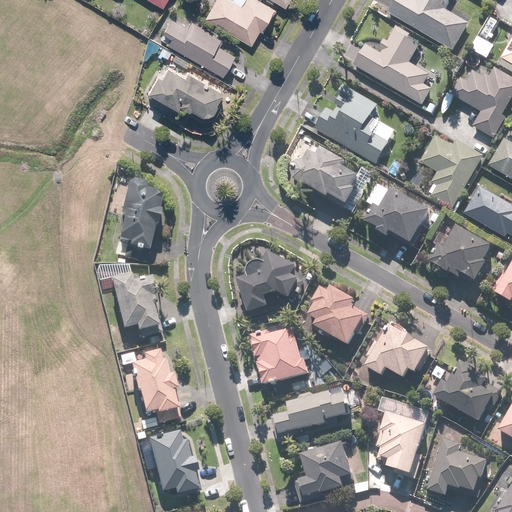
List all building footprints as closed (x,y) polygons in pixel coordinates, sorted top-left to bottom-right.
[(146,0),(164,9),(168,0),(146,0)] [(213,0),(203,19),(249,46),(271,10),(254,0),(213,0)] [(268,0),(282,8),(286,0),(268,0)] [(408,0),(396,0),(387,16),(451,54),(468,25),(446,12),(452,0),(411,0),(411,1),(408,0)] [(186,30),(167,19),(156,41),(222,77),(233,56),(216,47),(219,41),(189,24),(186,30)] [(497,25),(487,19),(469,49),(486,60),(493,48),(486,44),(497,25)] [(344,63),(422,109),(431,92),(422,87),(428,78),(407,66),(418,48),(408,43),(411,38),(394,28),(378,56),(355,43),(344,63)] [(511,67),(511,39),(500,61),(511,67)] [(195,121),(202,125),(207,116),(209,117),(213,108),(212,107),(219,93),(182,73),(180,78),(164,69),(159,78),(156,77),(145,97),(174,112),(176,108),(186,114),(187,112),(197,117),(195,121)] [(511,101),(511,81),(493,72),(489,79),(483,76),(482,79),(470,72),(465,80),(458,77),(448,96),(478,112),(470,128),(493,141),(505,119),(501,117),(510,100),(511,101)] [(334,114),(325,110),(313,132),(377,167),(389,144),(374,136),(381,125),(371,120),(377,108),(342,89),(332,106),(337,109),(334,114)] [(482,158),(455,142),(451,149),(434,139),(419,165),(436,175),(430,186),(435,189),(429,198),(451,211),(482,158)] [(511,144),(501,140),(486,171),(511,183),(511,144)] [(342,164),(318,151),(313,160),(306,155),(301,165),(300,165),(299,165),(298,165),(297,165),(296,165),(295,166),(294,166),(293,166),(293,167),(292,167),(291,168),(291,169),(290,169),(290,170),(289,171),(288,172),(288,173),(288,174),(287,175),(287,176),(287,177),(287,178),(287,179),(288,180),(288,181),(288,182),(288,183),(289,183),(289,184),(290,185),(290,186),(300,191),(300,189),(321,200),(323,197),(345,208),(353,193),(349,191),(355,179),(338,171),(342,164)] [(157,201),(153,196),(144,194),(140,187),(127,185),(115,245),(125,247),(123,259),(145,263),(151,230),(153,230),(159,202),(157,201)] [(511,206),(479,188),(462,217),(503,240),(505,237),(511,240),(511,206)] [(428,214),(388,193),(378,212),(372,209),(363,226),(374,231),(372,234),(383,240),(384,238),(409,251),(428,214)] [(489,248),(453,229),(442,250),(435,247),(423,269),(443,279),(445,276),(455,281),(457,278),(473,287),(485,265),(481,263),(489,248)] [(244,279),(245,280),(235,283),(244,316),(267,309),(264,299),(274,296),(287,302),(296,283),(289,280),(293,270),(266,258),(262,267),(261,267),(260,266),(259,266),(258,266),(257,265),(256,265),(255,265),(254,265),(254,266),(253,266),(252,266),(251,266),(251,267),(250,267),(249,267),(249,268),(248,268),(247,269),(246,270),(246,271),(245,272),(245,273),(245,274),(244,275),(244,276),(244,277),(244,278),(244,279)] [(511,267),(505,277),(500,274),(490,292),(496,295),(493,300),(508,308),(510,305),(511,305),(511,267)] [(128,275),(107,281),(120,330),(132,327),(134,336),(157,330),(151,308),(155,307),(148,281),(131,285),(128,275)] [(343,351),(351,335),(357,338),(369,317),(359,311),(351,307),(353,304),(327,290),(325,293),(318,289),(308,306),(311,308),(304,321),(312,326),(309,332),(343,351)] [(367,361),(361,370),(378,380),(383,372),(399,383),(405,373),(413,378),(428,352),(413,342),(414,340),(406,334),(407,333),(387,321),(364,359),(367,361)] [(271,334),(248,340),(254,362),(257,361),(259,367),(254,368),(260,389),(307,377),(303,362),(299,363),(294,343),(289,344),(289,342),(295,341),(293,331),(272,337),(271,334)] [(169,378),(166,379),(162,363),(158,364),(155,354),(138,359),(140,364),(128,367),(141,417),(152,414),(153,417),(174,411),(170,394),(172,393),(169,378)] [(438,383),(429,398),(475,424),(483,410),(489,413),(502,391),(475,376),(476,374),(457,363),(444,386),(438,383)] [(270,420),(275,442),(325,429),(324,425),(350,418),(345,396),(330,399),(329,395),(282,407),(285,416),(270,420)] [(511,404),(509,403),(489,441),(511,453),(511,404)] [(425,428),(385,415),(374,451),(380,453),(377,462),(385,465),(383,472),(415,482),(423,456),(417,454),(425,428)] [(148,436),(139,438),(141,445),(138,445),(146,472),(152,471),(160,496),(170,493),(172,498),(193,492),(188,476),(192,475),(188,461),(187,461),(179,433),(150,442),(148,436)] [(460,448),(440,443),(426,495),(444,500),(446,491),(456,494),(456,495),(477,501),(481,484),(479,484),(484,462),(458,455),(460,448)] [(351,478),(342,446),(299,458),(305,482),(293,485),(296,496),(294,497),(297,507),(318,501),(317,497),(342,491),(339,481),(351,478)] [(365,483),(353,487),(356,496),(368,491),(365,483)] [(511,511),(511,483),(505,494),(502,493),(490,511),(511,511)]
